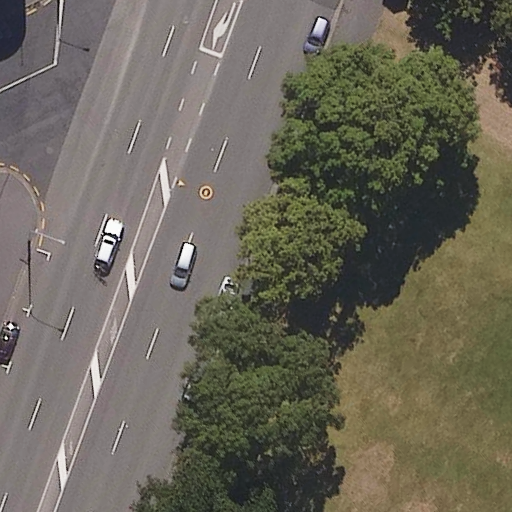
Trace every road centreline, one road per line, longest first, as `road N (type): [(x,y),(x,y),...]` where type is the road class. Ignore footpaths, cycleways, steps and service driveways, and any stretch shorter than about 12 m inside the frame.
road 1 (secondary): [(0,511),(160,67)]
road 2 (secondary): [(241,94),(89,511)]
road 3 (residential): [(0,86),(53,61),(160,67)]
